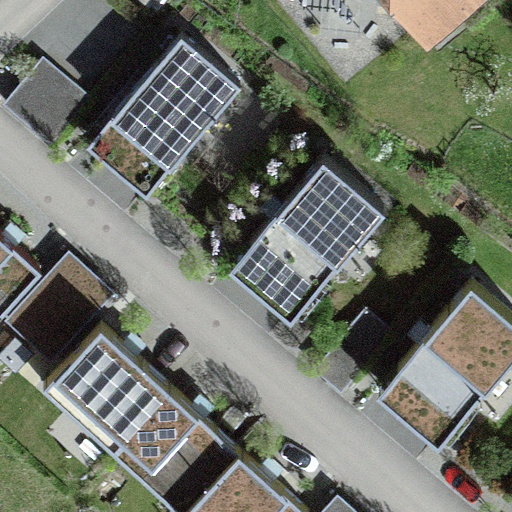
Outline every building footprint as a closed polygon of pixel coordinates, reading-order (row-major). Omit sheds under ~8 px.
[(392,0),(436,53),(501,0),(392,0)] [(258,83),(195,29),(101,138),(164,191),(258,83)] [(91,105),(48,65),(9,106),(53,146),(91,105)] [(398,202),(340,152),(245,262),(302,311),(398,202)] [(2,214),(0,217),(0,321),(54,260),(2,214)] [(117,303),(74,263),(14,327),(58,367),(117,303)] [(511,366),(511,294),(488,274),(389,389),(449,440),(511,366)] [(398,339),(368,316),(322,376),(352,399),(398,339)] [(68,374),(134,435),(185,380),(119,319),(68,374)] [(185,380),(134,435),(198,494),(249,439),(185,380)] [(315,511),(319,508),(249,445),(193,508),(196,511),(315,511)] [(360,511),(346,499),(334,511),(360,511)]
